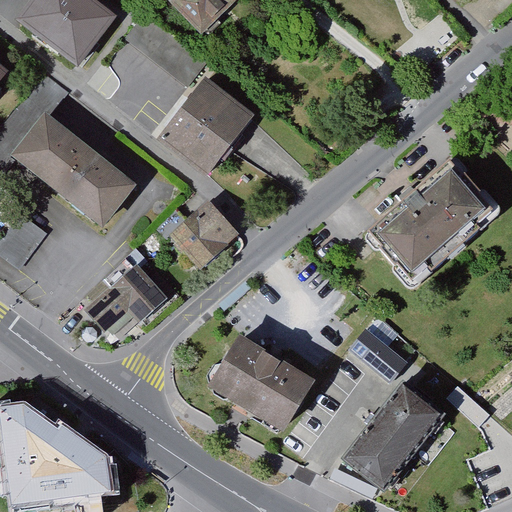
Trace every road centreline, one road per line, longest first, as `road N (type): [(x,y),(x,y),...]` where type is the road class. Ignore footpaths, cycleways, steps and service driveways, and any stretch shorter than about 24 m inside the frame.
road 1 (residential): [(511,40),(162,341),(114,412)]
road 2 (tertiary): [(228,490),(114,412)]
